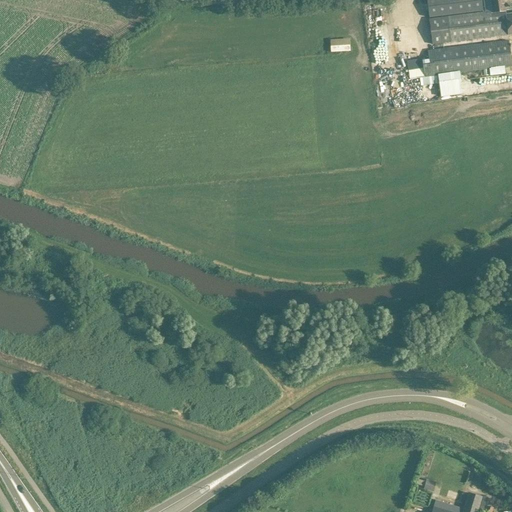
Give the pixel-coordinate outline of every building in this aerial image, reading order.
[(426,0),(429,17),(482,11),(480,0),(426,0)] [(511,13),(505,14),(503,0),(483,0),(485,12),(429,19),(432,44),(511,34),(511,13)] [(379,25),(368,26),(369,38),(380,36),(379,25)] [(350,52),(349,41),(330,42),(330,53),(350,52)] [(511,65),(511,64),(509,41),(428,51),(429,59),(422,60),(424,77),(511,65)] [(426,480),(424,489),(433,492),(436,483),(426,480)] [(469,494),(463,511),(477,511),(482,498),(469,494)]
